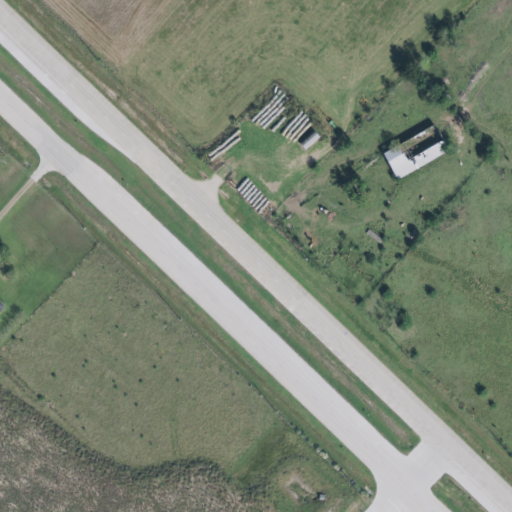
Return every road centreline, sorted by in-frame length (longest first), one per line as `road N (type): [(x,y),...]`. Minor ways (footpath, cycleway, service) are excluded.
road 1 (secondary): [(511,504),(0,12)]
road 2 (secondary): [(0,108),(425,511)]
